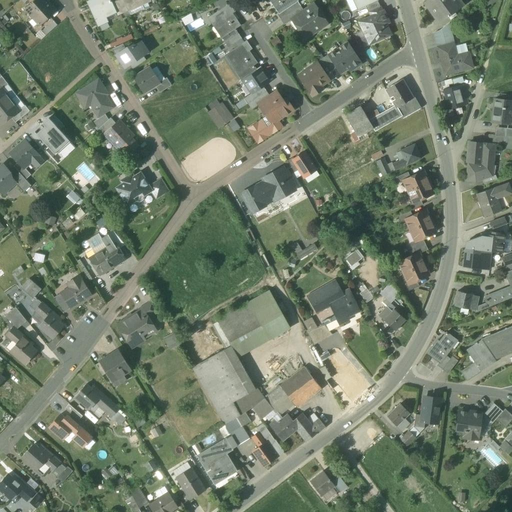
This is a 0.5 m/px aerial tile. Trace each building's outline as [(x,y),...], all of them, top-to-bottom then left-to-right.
[(25,10),(40,25),(49,17),(55,11),(44,0),(36,0),(33,3),(25,10)] [(88,5),(98,26),(107,22),(106,18),(104,14),(114,9),(111,3),(109,0),(98,0),(99,0),(88,5)] [(122,0),(118,0),(117,1),(123,14),(129,11),(127,7),(127,8),(122,0)] [(279,13),(294,3),(291,0),(266,0),(268,3),(271,1),(279,13)] [(277,14),(281,19),(301,6),(297,0),(294,3),(279,13),(277,14)] [(345,0),(351,12),(358,9),(353,0),(345,0)] [(365,6),(368,12),(380,6),(377,0),(365,6)] [(424,0),(423,1),(438,23),(448,16),(447,15),(460,5),(456,0),(424,0)] [(123,14),(117,1),(111,3),(114,9),(116,13),(117,16),(123,14)] [(127,7),(129,11),(142,5),(140,1),(127,7)] [(224,35),(224,36),(234,29),(239,26),(231,13),(234,12),(229,4),(208,18),(213,26),(216,24),(224,35)] [(313,4),(310,6),(318,18),(321,16),(313,4)] [(304,10),(301,6),(281,19),(284,24),(292,19),(295,17),(304,10)] [(300,30),(305,38),(326,24),(321,16),(318,18),(310,6),(304,10),(295,17),(303,28),(300,30)] [(383,12),(380,6),(368,12),(371,18),(383,12)] [(104,14),(106,18),(116,13),(114,9),(104,14)] [(368,29),(374,42),(390,35),(384,22),(387,20),(383,12),(371,18),(360,23),(364,31),(368,29)] [(292,19),(300,30),(303,28),(295,17),(292,19)] [(41,32),(45,36),(57,26),(53,21),(41,32)] [(213,26),(221,37),(224,35),(216,24),(213,26)] [(434,33),(436,41),(447,38),(445,27),(439,31),(434,33)] [(221,37),(225,43),(238,34),(234,29),(224,36),(224,35),(221,37)] [(370,44),(374,42),(368,29),(364,31),(370,44)] [(45,36),(41,32),(40,31),(35,35),(41,41),(45,36)] [(364,47),(370,44),(364,31),(358,34),(364,47)] [(241,39),(238,34),(225,43),(228,48),(241,39)] [(451,37),(447,38),(436,41),(438,49),(453,45),(451,37)] [(233,61),(244,78),(256,70),(253,65),(256,63),(248,51),(251,49),(246,41),(225,56),(230,63),(233,61)] [(133,46),(125,49),(121,51),(115,55),(124,68),(128,65),(142,55),(147,52),(141,42),(133,47),(133,46)] [(336,67),(340,74),(352,66),(354,69),(362,63),(347,42),(340,47),(342,50),(331,58),(329,55),(328,55),(336,67)] [(111,49),(115,55),(121,51),(125,49),(123,44),(111,49)] [(465,44),(453,47),(457,61),(469,58),(465,44)] [(438,49),(445,77),(472,70),(469,58),(457,61),(453,47),(453,45),(438,49)] [(340,47),(329,55),(331,58),(342,50),(340,47)] [(142,55),(128,65),(132,70),(146,60),(142,55)] [(328,55),(322,59),(330,71),(336,67),(328,55)] [(325,74),(330,71),(322,59),(317,62),(325,74)] [(230,63),(241,80),(244,78),(233,61),(230,63)] [(298,76),(312,97),(320,92),(318,89),(322,86),(330,81),(325,74),(317,62),(317,63),(319,66),(307,74),(305,71),(298,76)] [(317,63),(305,71),(307,74),(319,66),(317,63)] [(134,77),(144,93),(155,86),(159,83),(149,68),(134,77)] [(260,68),(256,70),(244,78),(241,80),(251,94),(263,86),(269,82),(260,68)] [(155,86),(159,93),(171,85),(166,78),(159,83),(155,86)] [(81,102),(87,99),(90,105),(94,111),(98,117),(112,108),(101,90),(103,88),(98,80),(76,94),(81,102)] [(394,105),(396,108),(412,99),(413,98),(402,80),(385,90),(394,105)] [(445,86),(444,81),(441,82),(444,92),(449,90),(448,85),(445,86)] [(2,89),(10,100),(16,95),(8,85),(2,89)] [(244,99),(247,105),(266,92),(263,86),(251,94),(244,99)] [(444,92),(449,109),(467,104),(462,86),(454,88),(454,89),(449,90),(444,92)] [(0,107),(10,100),(2,89),(1,89),(0,89),(0,107)] [(270,97),(266,92),(247,105),(251,110),(258,105),(261,103),(261,102),(270,97)] [(266,117),(268,118),(271,124),(277,120),(292,109),(287,102),(285,104),(276,92),(270,97),(261,102),(261,103),(269,114),(266,116),(266,117)] [(16,95),(10,100),(18,111),(24,106),(16,95)] [(490,122),(500,123),(500,122),(507,123),(508,117),(509,117),(511,101),(494,98),(494,101),(495,101),(493,112),(492,112),(490,122)] [(85,108),(90,105),(87,99),(81,102),(85,108)] [(402,117),(403,119),(420,110),(419,109),(418,109),(412,99),(396,108),(402,117)] [(18,111),(10,100),(0,107),(0,124),(0,125),(11,117),(19,111),(18,111)] [(208,113),(218,128),(232,118),(222,103),(208,113)] [(258,105),(266,116),(269,114),(261,103),(258,105)] [(11,117),(15,123),(30,111),(25,105),(24,106),(18,111),(19,111),(11,117)] [(379,114),(368,121),(373,129),(375,133),(402,117),(396,108),(394,105),(379,114)] [(358,138),(373,129),(368,121),(366,116),(360,106),(344,116),(358,138)] [(452,109),(444,111),(446,118),(454,116),(452,109)] [(376,110),(366,116),(368,121),(379,114),(376,110)] [(94,122),(99,129),(108,120),(105,115),(94,122)] [(55,117),(51,121),(59,130),(64,126),(55,117)] [(110,118),(108,120),(99,129),(97,130),(103,136),(105,135),(105,134),(116,124),(110,118)] [(282,127),(277,120),(271,124),(268,118),(262,122),(259,122),(258,122),(250,128),(249,131),(255,140),(257,144),(282,127)] [(44,144),(48,148),(49,148),(53,152),(67,140),(65,138),(66,137),(59,130),(51,121),(49,119),(42,124),(44,127),(36,134),(40,139),(41,139),(42,139),(44,142),(43,143),(44,144)] [(228,125),(233,132),(240,126),(235,120),(228,125)] [(118,149),(120,147),(130,138),(132,136),(119,121),(116,124),(105,134),(105,135),(118,149)] [(86,127),(89,132),(95,128),(92,123),(86,127)] [(495,127),(494,135),(504,136),(505,128),(495,127)] [(44,144),(43,143),(40,139),(36,134),(34,133),(30,137),(40,148),(44,144)] [(503,146),(504,136),(494,135),(492,135),(491,145),(492,145),(503,146)] [(511,137),(504,136),(503,146),(505,146),(505,149),(511,149),(511,137)] [(70,142),(66,137),(65,138),(67,140),(53,152),(49,148),(48,148),(55,156),(70,142)] [(137,145),(130,138),(120,147),(127,155),(137,145)] [(18,162),(24,168),(31,162),(36,167),(43,161),(24,140),(18,146),(20,148),(12,155),(18,162)] [(467,164),(469,164),(491,166),(492,145),(491,145),(468,143),(467,164)] [(403,159),(406,165),(421,159),(415,144),(400,151),(403,159)] [(20,148),(18,146),(10,153),(12,155),(20,148)] [(299,170),(304,177),(315,170),(304,153),(294,160),(299,169),(299,170)] [(371,158),(373,163),(383,158),(380,153),(371,158)] [(287,161),(294,173),(299,170),(299,169),(294,160),(293,158),(287,161)] [(376,162),(383,177),(390,173),(386,165),(383,159),(376,162)] [(392,164),(395,170),(406,165),(403,159),(399,161),(392,164)] [(19,173),(25,180),(31,175),(24,168),(18,162),(13,166),(19,173)] [(395,171),(395,170),(392,164),(392,163),(386,165),(390,173),(395,171)] [(490,175),(491,166),(469,164),(467,182),(476,183),(482,180),(490,177),(490,175)] [(0,191),(3,195),(15,184),(15,183),(12,179),(8,175),(5,171),(7,169),(3,165),(0,167),(0,191)] [(254,188),(263,204),(273,198),(275,201),(294,191),(292,187),(294,186),(286,171),(284,172),(282,168),(263,179),(265,182),(254,188)] [(397,177),(399,183),(403,182),(403,181),(410,178),(408,172),(397,177)] [(403,182),(408,192),(428,183),(423,172),(410,178),(403,181),(403,182)] [(15,184),(23,193),(31,186),(25,180),(19,173),(12,179),(15,183),(15,184)] [(116,188),(127,206),(135,201),(135,202),(140,203),(143,201),(144,196),(151,191),(149,187),(140,173),(116,188)] [(482,180),(484,185),(496,181),(495,176),(490,175),(490,177),(482,180)] [(151,191),(156,199),(168,191),(161,179),(149,187),(151,191)] [(433,194),(428,183),(408,192),(413,203),(420,200),(433,194)] [(508,184),(493,189),(496,199),(511,193),(508,184)] [(241,193),(252,214),(264,207),(263,204),(254,188),(254,187),(241,193)] [(500,211),(496,199),(493,189),(492,189),(476,194),(484,217),(500,211)] [(72,191),(66,197),(74,205),(77,202),(78,203),(81,200),(79,198),(80,197),(76,192),(74,194),(72,191)] [(264,207),(275,201),(273,198),(263,204),(264,207)] [(409,204),(412,210),(423,205),(420,200),(413,203),(409,204)] [(81,210),(74,217),(78,221),(85,214),(81,210)] [(397,217),(400,223),(405,221),(405,220),(412,217),(410,211),(397,217)] [(405,221),(410,231),(431,222),(426,211),(412,217),(405,220),(405,221)] [(48,215),(44,224),(53,227),(56,219),(48,215)] [(491,223),(493,229),(507,224),(504,217),(491,223)] [(69,218),(62,224),(65,228),(72,223),(69,218)] [(435,233),(431,222),(410,231),(415,241),(415,242),(422,239),(435,233)] [(113,231),(107,235),(113,244),(115,243),(119,249),(125,245),(113,231)] [(481,236),(479,251),(491,252),(502,253),(502,252),(503,239),(504,234),(492,232),(491,236),(481,234),(481,236)] [(88,242),(96,255),(107,248),(101,239),(98,234),(88,242)] [(113,244),(107,235),(101,239),(107,248),(117,264),(125,259),(119,249),(115,243),(113,244)] [(466,242),(465,249),(479,251),(481,236),(466,242)] [(412,250),(414,249),(425,244),(422,239),(415,242),(415,241),(409,244),(412,250)] [(503,239),(502,252),(510,253),(511,240),(503,239)] [(295,255),(302,251),(297,243),(291,247),(295,255)] [(302,251),(295,255),(299,260),(317,250),(313,244),(302,251)] [(427,250),(425,244),(414,249),(416,255),(419,254),(427,250)] [(107,248),(96,255),(89,259),(99,275),(117,264),(107,248)] [(489,270),(491,252),(479,251),(465,249),(463,267),(489,270)] [(35,252),(33,260),(43,263),(45,254),(35,252)] [(348,261),(352,266),(361,259),(357,254),(348,261)] [(398,263),(403,274),(424,265),(419,254),(416,255),(398,263)] [(511,268),(511,256),(511,255),(501,259),(504,267),(498,269),(500,273),(511,268)] [(80,260),(77,261),(90,281),(92,279),(80,260)] [(429,276),(424,265),(403,274),(408,284),(408,285),(416,281),(429,276)] [(60,293),(70,308),(81,301),(82,302),(86,299),(86,298),(91,295),(82,280),(79,276),(68,282),(71,287),(60,293)] [(21,289),(32,300),(41,290),(29,280),(21,289)] [(310,298),(317,312),(321,310),(331,306),(329,303),(341,297),(339,294),(341,293),(335,281),(308,296),(310,298)] [(405,285),(408,292),(419,287),(416,281),(408,285),(408,284),(405,285)] [(485,304),(486,307),(509,299),(511,297),(511,283),(508,285),(510,289),(483,299),(485,304)] [(385,299),(390,304),(391,303),(399,295),(389,284),(380,294),(385,299)] [(331,306),(335,315),(339,324),(340,325),(348,320),(345,314),(350,312),(351,313),(357,310),(358,312),(359,312),(348,289),(341,293),(339,294),(341,297),(329,303),(331,306)] [(366,289),(359,294),(366,304),(373,298),(366,289)] [(269,290),(248,302),(261,326),(266,336),(289,326),(269,290)] [(453,307),(468,311),(469,309),(475,310),(475,307),(477,298),(472,297),(472,295),(456,291),(454,300),(453,307)] [(53,298),(62,313),(70,308),(60,293),(53,298)] [(395,308),(391,303),(390,304),(385,299),(381,303),(386,308),(384,309),(389,314),(393,309),(395,308)] [(140,312),(145,320),(147,318),(148,319),(158,312),(152,301),(138,310),(139,312),(140,312)] [(230,344),(261,326),(248,302),(216,320),(230,344)] [(38,328),(53,340),(64,326),(55,319),(57,317),(41,304),(34,311),(41,317),(44,320),(40,326),(38,328)] [(485,304),(475,307),(475,310),(474,313),(486,308),(486,307),(485,304)] [(17,321),(21,326),(27,321),(15,307),(5,316),(13,325),(17,321)] [(378,316),(395,332),(405,320),(393,309),(389,314),(384,309),(378,316)] [(31,319),(40,326),(44,320),(41,317),(34,311),(31,319)] [(118,326),(122,332),(123,333),(124,332),(128,338),(133,347),(145,339),(141,334),(153,327),(148,319),(147,318),(145,320),(140,312),(139,312),(138,313),(118,326)] [(336,325),(339,324),(335,315),(322,322),(324,324),(328,329),(329,328),(334,330),(334,329),(336,325)] [(303,322),(308,332),(316,328),(311,319),(303,322)] [(13,328),(16,330),(21,326),(17,321),(13,325),(13,328)] [(307,332),(313,344),(319,340),(325,337),(331,333),(328,329),(324,324),(316,328),(308,332),(307,332)] [(156,332),(153,327),(141,334),(145,339),(156,332)] [(6,349),(24,364),(36,351),(29,345),(31,343),(16,330),(13,328),(7,335),(13,341),(6,349)] [(480,340),(481,340),(494,360),(502,357),(501,353),(510,349),(511,352),(511,332),(510,328),(480,340)] [(439,363),(439,364),(445,356),(456,341),(446,333),(436,346),(434,344),(427,354),(439,363)] [(496,362),(494,360),(481,340),(465,351),(469,356),(471,355),(477,362),(475,364),(461,373),(467,381),(480,372),(496,362)] [(216,354),(241,397),(255,389),(230,345),(216,354)] [(107,373),(113,381),(130,371),(117,351),(100,362),(107,373)] [(193,367),(225,425),(237,417),(252,407),(257,404),(252,395),(235,406),(233,402),(241,397),(216,354),(193,367)] [(437,366),(442,370),(450,360),(445,356),(439,364),(439,363),(437,366)] [(452,357),(450,360),(442,370),(447,374),(457,361),(452,357)] [(95,365),(102,376),(107,373),(100,362),(95,365)] [(355,403),(371,387),(348,364),(329,383),(334,388),(337,385),(355,403)] [(293,404),(296,408),(320,389),(303,367),(264,398),(263,398),(270,406),(285,394),(293,404)] [(331,378),(325,367),(319,369),(326,381),(331,378)] [(76,398),(89,409),(97,400),(101,403),(99,405),(105,410),(112,403),(97,390),(95,393),(86,386),(76,398)] [(257,388),(255,389),(241,397),(233,402),(235,406),(252,395),(257,404),(252,407),(259,418),(271,408),(270,406),(263,398),(264,398),(257,388)] [(270,406),(271,408),(277,417),(293,404),(285,394),(270,406)] [(425,422),(437,423),(440,401),(424,398),(421,416),(421,421),(425,422)] [(93,413),(99,405),(101,403),(97,400),(89,409),(93,413)] [(118,408),(112,403),(105,410),(103,411),(110,417),(118,408)] [(385,417),(399,432),(408,424),(403,419),(409,413),(399,403),(385,417)] [(491,425),(495,420),(503,412),(493,403),(484,414),(482,424),(491,425)] [(69,404),(65,409),(78,420),(82,416),(69,404)] [(511,415),(505,409),(503,412),(495,420),(505,428),(511,419),(511,415)] [(119,410),(112,417),(117,421),(123,414),(119,410)] [(463,438),(471,439),(471,436),(478,437),(479,424),(481,414),(459,411),(456,431),(456,433),(464,434),(463,438)] [(324,426),(318,419),(310,426),(306,421),(307,420),(301,414),(291,421),(290,422),(296,429),(306,442),(325,427),(324,426)] [(312,416),(307,420),(306,421),(310,426),(318,419),(314,414),(312,416)] [(60,415),(49,427),(63,439),(71,430),(62,422),(65,418),(60,415)] [(283,440),(296,429),(290,422),(291,421),(287,415),(276,423),(275,421),(271,424),(283,440)] [(414,427),(424,429),(425,422),(421,421),(421,416),(415,415),(414,427)] [(90,437),(67,416),(65,418),(62,422),(71,430),(77,435),(73,438),(82,447),(83,445),(90,438),(90,437)] [(225,425),(228,431),(236,443),(238,446),(250,439),(242,426),(237,417),(225,425)] [(258,433),(263,440),(271,435),(263,423),(256,428),(259,433),(258,433)] [(377,425),(370,431),(372,433),(379,440),(381,438),(386,434),(377,425)] [(63,439),(69,443),(73,438),(77,435),(71,430),(63,439)] [(229,446),(236,443),(228,431),(221,436),(224,440),(225,440),(229,446)] [(400,439),(407,446),(415,438),(409,431),(400,439)] [(263,467),(276,458),(267,446),(263,440),(258,433),(252,438),(259,448),(253,453),(263,467)] [(386,444),(381,438),(379,440),(372,433),(355,448),(372,466),(378,460),(376,457),(381,452),(383,455),(389,450),(384,446),(386,444)] [(275,440),(271,435),(263,440),(267,446),(275,440)] [(95,442),(90,438),(83,445),(89,450),(95,442)] [(217,476),(220,481),(236,471),(225,454),(232,450),(229,446),(225,440),(224,440),(200,456),(214,478),(217,476)] [(284,453),(275,440),(267,446),(276,458),(284,453)] [(500,448),(499,447),(493,441),(489,444),(496,451),(500,448)] [(499,447),(500,448),(507,455),(511,449),(511,447),(504,441),(499,447)] [(50,468),(53,471),(59,464),(44,450),(42,453),(34,445),(23,458),(34,468),(36,470),(45,460),(49,463),(47,465),(50,468)] [(43,476),(50,468),(47,465),(49,463),(45,460),(36,470),(34,468),(33,469),(40,476),(43,476)] [(172,471),(176,478),(191,469),(187,462),(172,471)] [(65,469),(59,464),(53,471),(52,472),(58,477),(65,469)] [(190,500),(205,491),(191,469),(176,478),(183,489),(190,500)] [(103,474),(108,478),(112,474),(108,470),(103,474)] [(310,482),(320,495),(333,485),(335,485),(332,481),(325,471),(310,482)] [(21,495),(27,501),(33,494),(18,480),(16,482),(8,475),(0,483),(0,490),(11,500),(17,492),(19,490),(22,493),(21,495)] [(333,485),(339,493),(347,487),(339,476),(332,481),(335,485),(333,485)] [(135,501),(139,508),(148,503),(138,486),(130,493),(135,501)] [(155,493),(159,499),(168,493),(165,487),(155,493)] [(176,493),(183,504),(190,500),(183,489),(176,493)] [(168,493),(159,499),(149,505),(152,511),(170,511),(178,507),(168,493)] [(30,503),(36,508),(43,499),(37,495),(30,503)] [(140,511),(139,508),(135,501),(128,505),(132,511),(140,511)]
